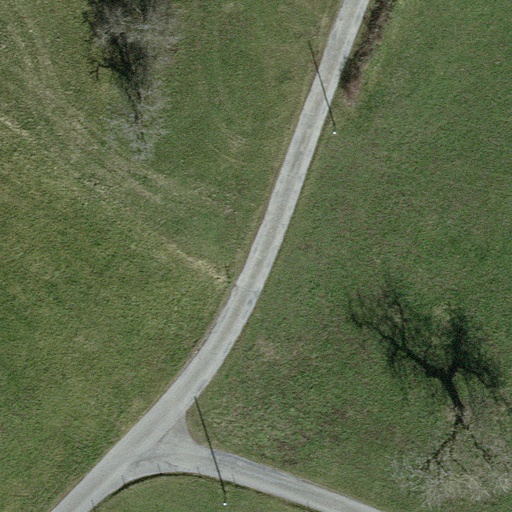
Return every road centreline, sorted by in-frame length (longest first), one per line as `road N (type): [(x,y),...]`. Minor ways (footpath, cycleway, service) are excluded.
road 1 (residential): [(159,440),(257,268),(355,0)]
road 2 (residential): [(159,440),(346,511)]
